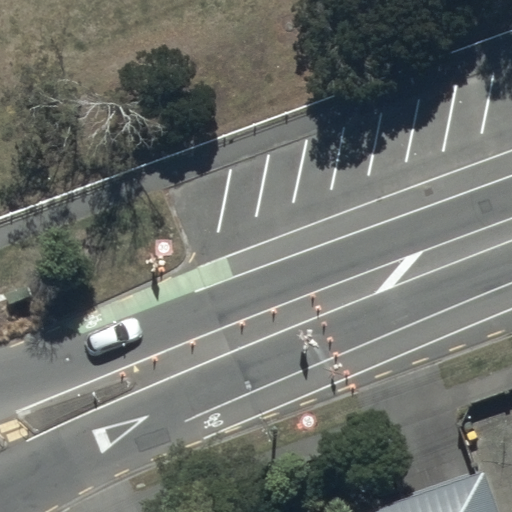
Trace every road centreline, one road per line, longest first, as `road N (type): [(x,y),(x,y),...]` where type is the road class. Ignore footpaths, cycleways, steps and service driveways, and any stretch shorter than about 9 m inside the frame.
road 1 (secondary): [(348,292),(182,412),(0,498)]
road 2 (secondary): [(0,391),(158,320),(348,292)]
road 3 (secondary): [(348,292),(511,232)]
